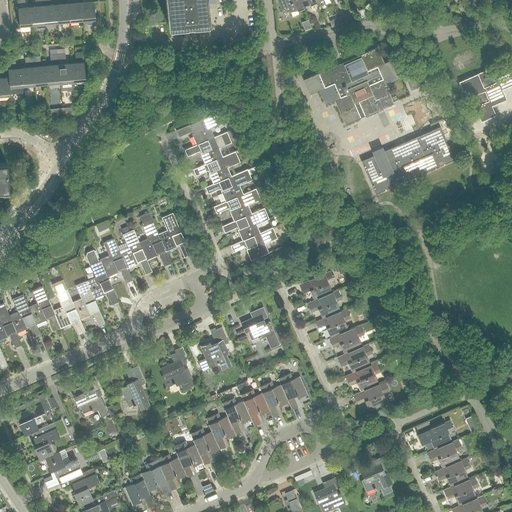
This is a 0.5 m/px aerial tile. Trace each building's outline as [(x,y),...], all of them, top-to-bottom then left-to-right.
[(208,23),(206,6),(205,0),(167,0),(169,27),(208,23)] [(277,0),(280,6),(282,10),(288,7),(290,11),(296,9),(298,12),(304,9),(300,0),(277,0)] [(300,0),(304,9),(303,6),(309,3),(311,6),(317,4),(315,0),(300,0)] [(81,3),(82,21),(95,20),(93,2),(81,3)] [(70,22),(82,21),(81,3),(68,4),(70,22)] [(57,23),(70,22),(68,4),(55,5),(57,23)] [(43,6),(44,25),(57,23),(55,5),(43,6)] [(32,26),(44,25),(43,6),(30,8),(32,26)] [(30,8),(18,9),(19,27),(32,26),(30,8)] [(337,18),(330,22),(332,27),(339,24),(337,18)] [(318,73),(303,80),(304,80),(310,94),(309,94),(319,90),(325,104),(325,105),(335,100),(341,114),(341,115),(341,114),(346,124),(345,124),(345,125),(360,118),(360,117),(364,116),(365,116),(365,115),(393,103),(385,84),(399,78),(391,60),(384,63),(377,48),(377,47),(360,55),(361,56),(337,66),(319,74),(318,73)] [(312,59),(297,65),(299,70),(314,64),(312,59)] [(72,82),(85,81),(83,63),(71,64),(72,82)] [(60,83),(72,82),(71,64),(58,65),(60,83)] [(47,84),(60,83),(58,65),(45,66),(47,84)] [(34,86),(47,84),(45,66),(33,68),(34,86)] [(22,87),(34,86),(33,68),(20,69),(22,87)] [(9,88),(22,87),(20,69),(8,70),(8,78),(9,88)] [(496,115),(491,106),(505,99),(501,90),(501,89),(511,84),(511,75),(509,69),(494,75),(488,78),(485,71),(477,74),(459,82),(459,83),(466,99),(475,95),(479,105),(474,107),(481,122),(481,121),(495,115),(495,116),(496,115)] [(420,88),(414,74),(405,78),(411,91),(420,88)] [(0,97),(10,96),(9,88),(8,78),(0,78),(0,97)] [(409,126),(432,117),(428,106),(405,114),(409,126)] [(63,116),(63,108),(49,109),(50,117),(63,116)] [(316,136),(328,131),(319,108),(307,112),(316,136)] [(460,113),(466,127),(472,124),(473,124),(467,110),(462,112),(460,113)] [(223,123),(218,112),(176,131),(179,137),(191,132),(196,145),(214,137),(210,129),(223,123)] [(377,157),(376,155),(361,161),(375,194),(454,159),(448,145),(447,146),(445,141),(446,141),(440,127),(381,152),(382,155),(377,157)] [(196,145),(185,150),(187,156),(199,151),(205,164),(222,157),(219,148),(231,143),(226,132),(214,137),(196,145)] [(205,164),(193,169),(196,176),(208,171),(213,184),(231,176),(227,168),(240,162),(235,151),(222,157),(205,164)] [(0,190),(9,190),(7,164),(0,164),(0,190)] [(247,169),(231,176),(213,184),(205,187),(208,194),(220,189),(225,202),(243,194),(239,185),(252,180),(247,169)] [(243,194),(225,202),(214,207),(216,213),(228,208),(234,221),(251,213),(248,205),(260,199),(256,188),(243,194)] [(251,213),(234,221),(222,226),(225,233),(237,227),(242,240),(260,233),(256,224),(269,219),(264,208),(251,213)] [(148,239),(139,242),(147,260),(160,254),(165,266),(171,263),(166,251),(159,234),(149,212),(140,216),(144,225),(142,226),(148,239)] [(167,230),(159,234),(166,251),(179,246),(184,258),(191,255),(173,213),(162,217),(167,230)] [(245,247),(251,260),(269,253),(265,244),(277,238),(277,237),(275,234),(272,227),(260,233),(242,240),(231,246),(233,252),(245,247)] [(128,247),(120,251),(127,268),(140,263),(145,274),(152,272),(147,260),(139,242),(134,230),(123,234),(128,247)] [(127,268),(120,251),(114,238),(103,243),(109,255),(100,259),(100,260),(108,277),(121,271),(126,283),(132,280),(127,268)] [(95,277),(86,281),(94,298),(107,293),(112,305),(119,302),(108,277),(100,260),(90,265),(95,277)] [(334,280),(330,271),(299,284),(303,294),(310,291),(314,300),(332,292),(328,283),(334,280)] [(105,323),(94,298),(86,281),(76,286),(81,298),(73,302),(80,320),(93,314),(98,326),(105,323)] [(54,331),(60,328),(53,310),(43,286),(32,291),(37,303),(29,307),(36,324),(49,319),(54,331)] [(62,307),(53,310),(60,328),(74,322),(79,334),(85,331),(80,320),(73,302),(67,289),(56,294),(62,307)] [(338,290),(332,292),(314,300),(307,303),(311,313),(318,310),(322,319),(340,311),(336,302),(342,299),(338,290)] [(41,336),(36,324),(29,307),(23,294),(12,299),(18,312),(9,315),(17,333),(30,327),(35,339),(41,336)] [(0,340),(10,336),(15,348),(22,345),(17,333),(9,315),(4,303),(0,304),(0,340)] [(264,335),(265,337),(271,349),(280,345),(269,321),(265,323),(263,318),(267,316),(263,307),(249,313),(252,318),(241,323),(245,333),(247,332),(251,340),(264,335)] [(346,308),(340,311),(322,319),(315,322),(319,332),(326,329),(330,338),(348,330),(344,321),(350,318),(346,308)] [(340,345),(344,354),(362,346),(358,337),(364,334),(360,325),(348,330),(330,338),(328,338),(333,348),(340,345)] [(201,347),(206,358),(198,362),(202,370),(218,363),(221,370),(230,366),(226,355),(228,354),(224,345),(228,343),(221,327),(215,330),(220,341),(211,345),(210,343),(201,347)] [(348,364),(352,373),(370,365),(366,356),(372,353),(368,344),(362,346),(344,354),(337,357),(341,367),(348,364)] [(389,347),(387,348),(390,354),(395,352),(392,345),(389,347)] [(179,361),(160,369),(163,375),(161,376),(166,388),(179,382),(183,391),(192,387),(189,380),(192,379),(187,368),(184,369),(182,364),(186,362),(180,347),(174,350),(179,361)] [(370,365),(352,373),(345,376),(349,386),(356,383),(360,392),(379,384),(375,375),(380,372),(376,362),(370,365)] [(127,386),(120,389),(129,408),(137,404),(140,410),(149,406),(140,385),(145,384),(137,366),(131,369),(136,380),(126,384),(127,386)] [(397,369),(399,374),(399,375),(407,372),(405,366),(401,368),(397,369)] [(278,379),(280,385),(288,403),(291,410),(301,406),(298,398),(307,395),(299,376),(293,379),(290,373),(278,379)] [(408,373),(401,376),(404,381),(411,378),(408,373)] [(96,408),(97,410),(101,418),(108,415),(99,396),(97,397),(95,391),(99,390),(95,380),(82,386),(84,392),(73,397),(77,406),(79,405),(83,414),(96,408)] [(364,401),(369,411),(387,403),(383,393),(389,391),(384,381),(379,384),(360,392),(353,395),(357,404),(364,401)] [(262,393),(269,411),(273,418),(282,414),(279,407),(288,403),(280,385),(274,387),(271,382),(259,387),(262,393)] [(260,415),(269,411),(262,393),(255,395),(253,390),(240,395),(243,401),(251,419),(254,426),(263,422),(260,415)] [(41,403),(38,398),(15,408),(21,422),(18,423),(24,436),(30,433),(38,430),(33,417),(44,412),(41,403)] [(53,398),(41,403),(44,412),(57,407),(53,398)] [(221,403),(227,416),(235,434),(245,430),(242,423),(251,419),(243,401),(236,404),(234,398),(221,403)] [(206,418),(211,431),(219,449),(229,445),(226,438),(235,434),(227,416),(221,419),(218,413),(206,418)] [(471,433),(478,430),(473,416),(465,419),(471,433)] [(449,420),(418,434),(423,443),(430,440),(434,449),(452,441),(448,432),(454,430),(449,420)] [(40,461),(45,458),(53,454),(55,453),(56,451),(56,450),(56,449),(56,447),(55,446),(54,445),(53,444),(51,444),(50,444),(49,444),(48,442),(60,437),(54,423),(38,430),(30,433),(36,446),(34,447),(40,461)] [(77,437),(72,426),(67,428),(71,439),(77,437)] [(190,434),(194,444),(202,462),(203,465),(213,461),(210,454),(219,449),(211,431),(205,434),(202,428),(190,434)] [(452,441),(434,449),(427,453),(431,462),(438,459),(442,468),(460,460),(456,451),(462,448),(458,439),(452,441)] [(173,447),(178,457),(186,475),(187,478),(196,473),(193,466),(202,462),(194,444),(188,447),(185,441),(173,447)] [(45,458),(51,471),(53,470),(59,484),(70,479),(82,473),(76,459),(70,462),(64,449),(53,454),(45,458)] [(157,459),(170,491),(180,486),(177,479),(186,475),(178,457),(171,460),(169,454),(157,459)] [(392,483),(387,472),(388,471),(386,466),(382,456),(371,461),(374,467),(360,473),(363,479),(361,480),(366,492),(379,486),(383,495),(392,491),(389,484),(392,483)] [(446,478),(450,487),(468,479),(464,470),(470,467),(466,458),(460,460),(442,468),(435,471),(439,481),(446,478)] [(147,470),(140,473),(149,492),(158,488),(161,495),(170,491),(157,459),(145,465),(147,470)] [(79,506),(93,499),(87,487),(99,482),(93,468),(82,473),(70,479),(75,492),(73,493),(79,506)] [(152,500),(149,492),(140,473),(128,479),(131,485),(124,488),(132,506),(142,502),(145,509),(157,503),(155,499),(152,500)] [(474,476),(468,479),(450,487),(443,490),(447,500),(454,497),(458,506),(476,498),(472,489),(478,486),(474,476)] [(325,488),(313,493),(317,503),(320,502),(324,510),(337,505),(338,507),(345,504),(340,492),(338,493),(335,488),(340,486),(335,477),(322,482),(325,488)] [(114,490),(93,499),(79,506),(81,511),(101,511),(108,509),(120,504),(114,490)] [(482,511),(481,507),(486,505),(482,495),(476,498),(458,506),(451,509),(452,511),(482,511)] [(290,501),(293,508),(288,511),(301,511),(296,499),(290,501)]
